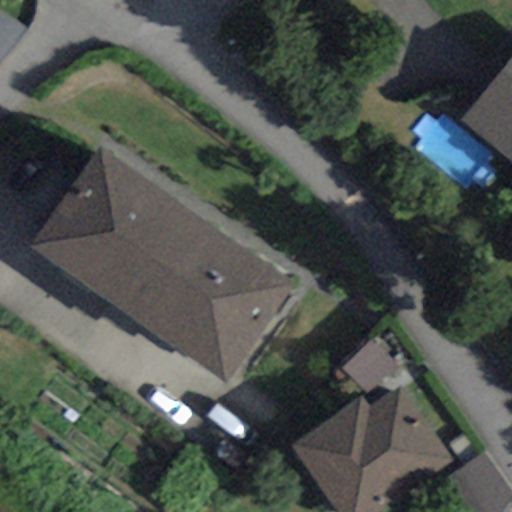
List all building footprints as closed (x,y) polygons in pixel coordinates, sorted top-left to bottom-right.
[(511,66),(465,124),(511,162),(511,66)] [(97,170),(40,257),(221,377),(279,290),(97,170)] [(379,386),(409,361),(386,334),(356,358),(379,386)] [(298,455),(338,511),(377,511),(446,463),(398,397),(370,417),(364,408),(298,455)] [(511,471),(497,451),(468,471),(497,511),(509,511),(511,510),(511,471)]
